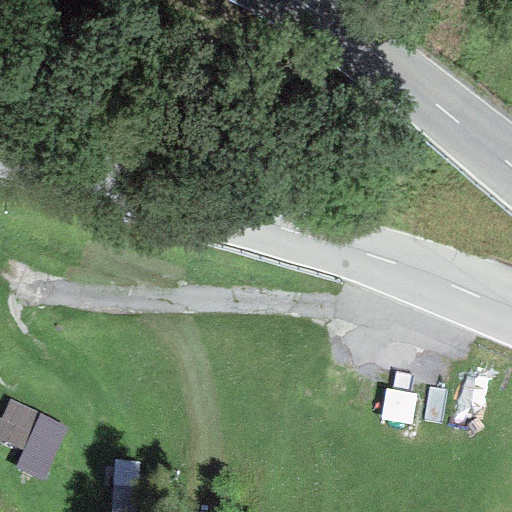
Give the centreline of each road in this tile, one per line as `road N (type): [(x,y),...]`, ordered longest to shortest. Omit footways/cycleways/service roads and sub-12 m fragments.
road 1 (tertiary): [(511,312),(352,250),(0,148)]
road 2 (tertiary): [(289,0),(511,166)]
